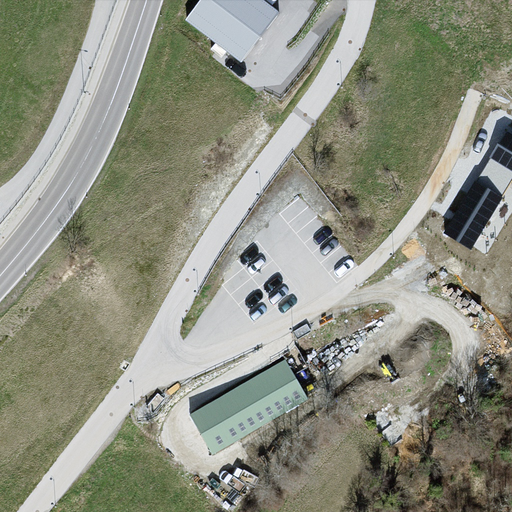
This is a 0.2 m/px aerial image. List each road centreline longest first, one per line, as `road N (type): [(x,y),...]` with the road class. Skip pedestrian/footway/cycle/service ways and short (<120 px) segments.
road 1 (unclassified): [(35,511),(140,385),(207,257),(334,82),(363,0)]
road 2 (secondary): [(0,275),(88,153),(146,0)]
